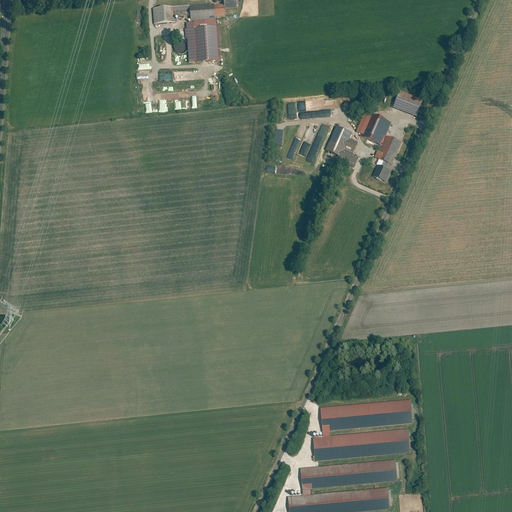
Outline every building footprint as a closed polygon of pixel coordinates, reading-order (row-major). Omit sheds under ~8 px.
[(189,40),(191,63),(222,60),(220,27),(217,27),(217,17),(227,17),(227,9),(239,9),(238,0),(226,0),(227,6),(217,7),(216,4),(155,8),(156,25),(178,23),(178,18),(193,17),(193,23),(188,24),(188,29),(187,29),(188,40),(189,40)] [(188,48),(188,46),(187,44),(186,42),(184,41),(182,41),(180,41),(178,42),(177,43),(176,45),(175,48),(176,50),(177,51),(179,53),(181,53),(183,53),(185,53),(187,51),(188,50),(188,48)] [(400,90),(393,107),(417,116),(423,99),(400,90)] [(320,110),(343,107),(342,99),(319,102),(320,110)] [(361,133),(360,136),(382,146),(379,152),(377,151),(374,157),(377,158),(374,165),(376,166),(371,176),(385,182),(390,172),(385,170),(389,162),(391,163),(399,143),(385,137),(391,122),(367,112),(358,132),(361,133)] [(306,126),(302,125),(292,148),(296,150),(306,126)] [(337,126),(326,150),(339,156),(337,160),(353,167),(358,157),(351,154),(357,141),(350,138),(352,133),(337,126)] [(275,128),(274,144),(281,145),(283,129),(275,128)] [(310,128),(298,157),(304,160),(316,131),(310,128)] [(317,200),(322,187),(317,185),(312,199),(317,200)] [(330,430),(414,423),(411,399),(322,408),(324,431),(330,430)] [(314,437),(316,461),(411,453),(409,429),(331,436),(325,436),(314,437)] [(311,488),(399,481),(397,460),(303,468),(304,489),(311,488)] [(305,494),(290,496),(291,511),(344,511),(392,508),(390,486),(312,494),(305,494)]
